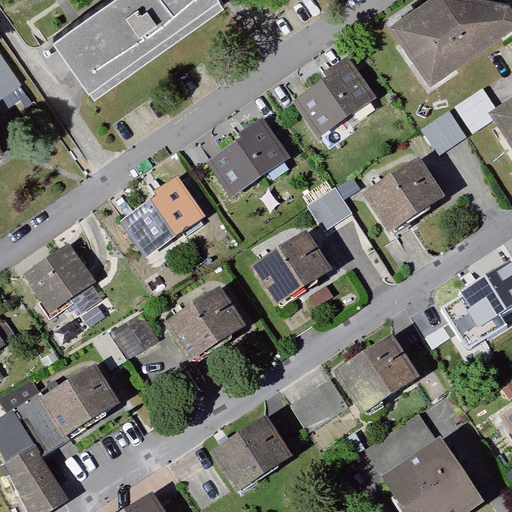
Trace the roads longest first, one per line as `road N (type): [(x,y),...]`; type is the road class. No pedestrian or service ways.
road 1 (residential): [(89,507),(511,226)]
road 2 (residential): [(0,259),(372,0)]
